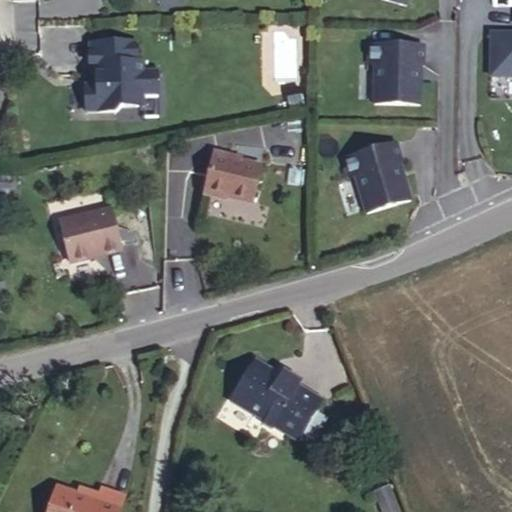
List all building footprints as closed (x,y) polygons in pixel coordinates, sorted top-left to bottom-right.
[(369,0),(406,10),(409,0),(369,0)] [(511,33),(491,33),(491,77),(511,77),(511,33)] [(134,48),(87,50),(87,81),(95,80),(96,91),(83,91),(83,118),(114,117),(118,113),(135,113),(135,101),(140,101),(155,101),(154,78),(140,78),(140,69),(134,69),(134,48)] [(370,48),(369,69),(374,69),(375,109),(420,108),(420,78),(420,69),(423,69),(423,50),(370,48)] [(305,104),(301,90),(288,93),(292,107),(305,104)] [(341,164),(348,184),(353,183),(368,220),(410,203),(399,175),(402,174),(392,147),(341,164)] [(233,160),(214,155),(203,198),(226,204),(226,201),(252,208),(261,170),(232,163),(233,160)] [(111,215),(60,228),(70,270),(93,264),(92,260),(120,253),(111,215)] [(121,257),(120,253),(92,260),(93,264),(121,257)] [(279,381),(255,368),(232,410),(264,428),(262,430),(271,435),(273,433),(298,447),(316,415),(290,402),(297,391),(299,386),(282,377),(279,381)] [(322,405),(297,391),(290,402),(316,415),(322,405)] [(67,511),(76,497),(58,490),(50,511),(67,511)] [(98,504),(76,497),(67,511),(118,511),(123,499),(101,492),(98,504)]
